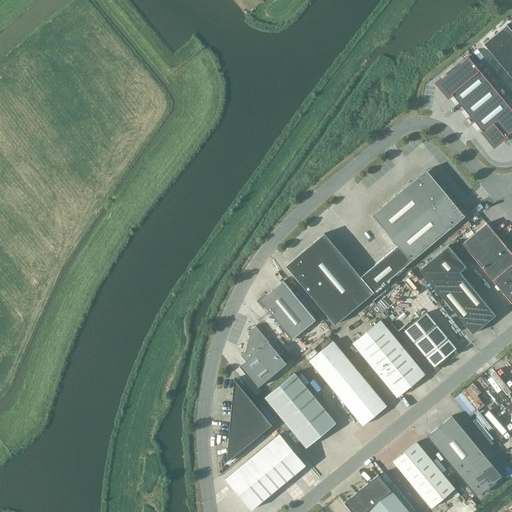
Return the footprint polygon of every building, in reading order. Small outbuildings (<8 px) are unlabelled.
[(511,31),(507,25),(484,44),(511,78),(511,31)] [(511,110),(468,57),(437,83),(448,96),(451,94),(494,145),(511,130),(511,110)] [(335,325),(465,216),(425,170),(372,215),(397,246),(360,277),(324,233),(285,266),(335,325)] [(511,303),(511,301),(511,254),(487,223),(462,244),(511,303)] [(500,233),(502,238),(509,235),(506,229),(500,233)] [(495,315),(460,272),(466,267),(448,246),(419,270),(473,334),(495,315)] [(315,320),(283,282),(283,281),(259,301),(291,340),(315,320)] [(456,349),(426,313),(404,331),(434,367),(456,349)] [(397,398),(425,375),(380,321),(352,343),(397,398)] [(257,388),(286,364),(255,326),(251,329),(251,330),(250,331),(245,350),(245,351),(244,352),(240,355),(245,361),(239,367),(257,388)] [(325,339),(316,345),(319,349),(328,343),(325,339)] [(362,426),(386,406),(333,341),(309,361),(362,426)] [(495,369),(492,372),(506,388),(509,385),(495,369)] [(335,423),(294,373),(265,398),(306,448),(335,423)] [(253,440),(254,440),(271,425),(234,379),(228,437),(242,426),(253,440)] [(482,406),(474,397),(485,387),(478,379),(462,392),(477,410),(482,406)] [(468,419),(475,412),(458,395),(451,402),(468,419)] [(452,467),(477,446),(452,416),(427,437),(452,467)] [(483,421),(479,425),(493,440),(497,437),(483,421)] [(226,463),(253,440),(242,426),(228,437),(226,463)] [(332,430),(341,442),(346,438),(337,427),(332,430)] [(251,511),(305,466),(279,434),(225,479),(251,511)] [(393,462),(431,508),(455,489),(416,443),(393,462)] [(501,476),(483,453),(477,446),(452,467),(476,497),(501,476)] [(311,456),(306,460),(315,472),(320,468),(311,456)] [(378,474),(344,502),(351,511),(364,511),(368,509),(391,490),(378,474)] [(368,510),(369,511),(408,511),(391,491),(368,510)]
